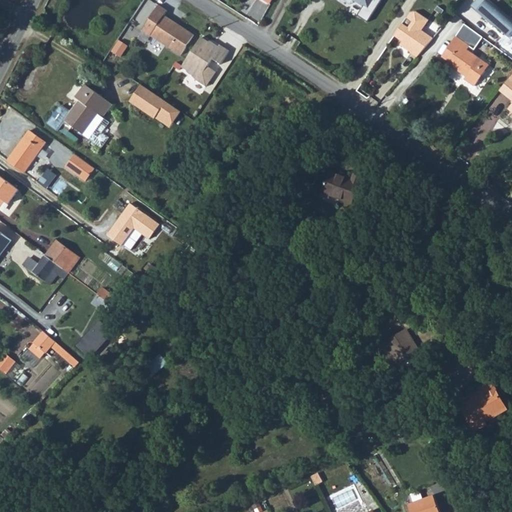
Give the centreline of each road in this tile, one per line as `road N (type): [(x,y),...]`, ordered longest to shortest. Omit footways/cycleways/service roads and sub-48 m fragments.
road 1 (residential): [(197,0),(511,217)]
road 2 (unknown): [(368,116),(451,23)]
